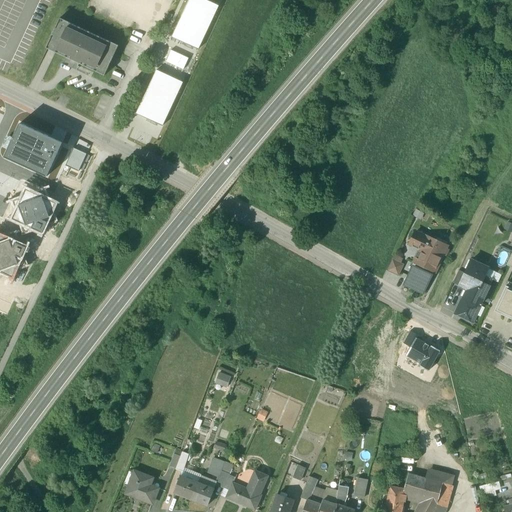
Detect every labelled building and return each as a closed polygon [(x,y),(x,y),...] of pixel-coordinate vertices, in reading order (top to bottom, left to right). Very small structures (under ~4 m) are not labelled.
[(189,0),(172,38),(198,50),(219,6),(205,0),(189,0)] [(118,46),(61,19),(47,49),(72,61),(72,60),(81,64),(80,65),(104,76),(118,46)] [(166,61),(183,70),(189,59),(171,50),(166,61)] [(136,114),(163,126),(183,83),(156,70),(136,114)] [(4,155),(50,175),(66,140),(20,119),(4,155)] [(72,146),(63,166),(78,173),(87,153),(72,146)] [(48,236),(51,229),(61,225),(58,214),(63,202),(52,197),(49,189),(40,192),(28,187),(23,198),(13,201),(17,212),(13,221),(22,225),(26,237),(39,233),(48,236)] [(18,281),(21,273),(31,269),(27,258),(33,246),(22,242),(19,233),(9,236),(0,232),(0,279),(9,277),(18,281)] [(447,246),(416,232),(410,245),(411,242),(423,248),(416,263),(417,263),(434,271),(435,272),(444,253),(447,254),(449,250),(446,249),(447,246)] [(511,268),(511,249),(503,246),(497,262),(511,268)] [(404,265),(393,259),(387,271),(399,276),(404,265)] [(489,268),(471,260),(465,273),(459,286),(460,287),(461,284),(466,286),(466,287),(473,290),(472,293),(468,300),(480,306),(492,280),(485,276),(489,268)] [(432,275),(434,271),(417,263),(415,267),(410,277),(408,276),(404,284),(424,294),(433,276),(432,275)] [(465,273),(458,270),(452,283),(459,286),(465,273)] [(511,289),(506,286),(494,312),(511,320),(511,289)] [(467,290),(464,298),(468,300),(472,293),(467,290)] [(472,322),(480,306),(468,300),(464,298),(456,314),(472,322)] [(420,341),(422,338),(410,331),(403,344),(411,348),(416,338),(420,341)] [(420,341),(416,338),(411,348),(406,356),(421,364),(420,367),(428,371),(440,351),(431,346),(431,347),(420,341)] [(217,371),(213,383),(227,388),(231,376),(217,371)] [(261,409),(256,418),(262,421),(267,412),(261,409)] [(423,418),(414,422),(420,435),(429,431),(423,418)] [(437,443),(443,441),(438,429),(433,430),(437,443)] [(193,442),(187,440),(182,452),(189,455),(193,442)] [(226,446),(216,442),(214,448),(223,451),(226,446)] [(180,457),(175,470),(183,472),(189,455),(182,452),(180,457)] [(174,454),(169,467),(175,470),(180,457),(174,454)] [(222,467),(211,462),(208,473),(218,477),(221,471),(222,467)] [(232,467),(224,463),(222,467),(221,471),(229,475),(232,469),(231,469),(232,467)] [(297,466),(292,478),(300,481),(305,469),(297,466)] [(454,476),(430,470),(427,479),(443,484),(451,486),(454,476)] [(229,475),(221,471),(218,477),(215,485),(224,488),(229,475)] [(233,483),(230,491),(227,498),(255,510),(260,496),(259,495),(267,477),(255,471),(247,489),(233,483)] [(135,472),(126,494),(152,504),(158,489),(149,486),(152,478),(135,472)] [(427,479),(408,474),(404,490),(403,496),(424,501),(436,506),(443,484),(427,479)] [(229,475),(224,488),(230,491),(233,483),(236,478),(229,475)] [(511,475),(495,479),(496,483),(511,479),(511,475)] [(180,476),(174,493),(191,500),(197,483),(180,476)] [(309,478),(302,492),(300,499),(306,501),(306,500),(309,501),(316,488),(319,482),(309,478)] [(367,480),(359,479),(355,497),(363,499),(367,480)] [(214,489),(197,483),(191,500),(207,506),(214,489)] [(443,484),(436,506),(437,506),(433,511),(445,511),(446,510),(453,487),(451,486),(443,484)] [(492,484),(479,487),(483,500),(496,496),(492,484)] [(349,488),(339,486),(338,492),(336,503),(336,504),(337,505),(338,505),(344,507),(347,498),(348,498),(348,496),(347,496),(349,488)] [(404,490),(391,487),(385,511),(399,511),(401,507),(403,496),(404,490)] [(316,488),(309,501),(322,505),(323,501),(337,505),(336,504),(336,503),(338,492),(327,489),(326,491),(316,488)] [(289,511),(293,500),(278,495),(271,511),(289,511)] [(309,501),(306,500),(306,501),(301,511),(319,511),(322,505),(309,501)] [(337,505),(323,501),(322,505),(319,511),(335,511),(338,505),(337,505)] [(417,511),(433,511),(437,506),(436,506),(424,501),(417,511)]
